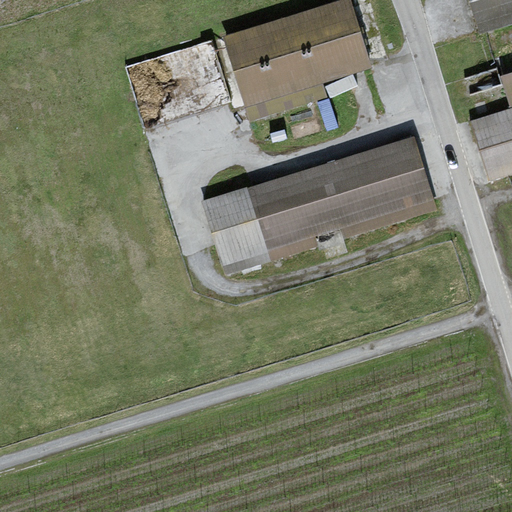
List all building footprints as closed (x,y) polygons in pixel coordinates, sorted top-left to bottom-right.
[(511,0),(466,0),(480,41),(511,31),(511,0)] [(351,3),(226,44),(251,118),(376,76),(351,3)] [(227,108),(208,44),(126,68),(145,132),(227,108)] [(511,81),(501,85),(510,115),(472,126),(492,191),(511,184),(511,81)] [(417,140),(201,205),(224,281),(440,216),(417,140)]
